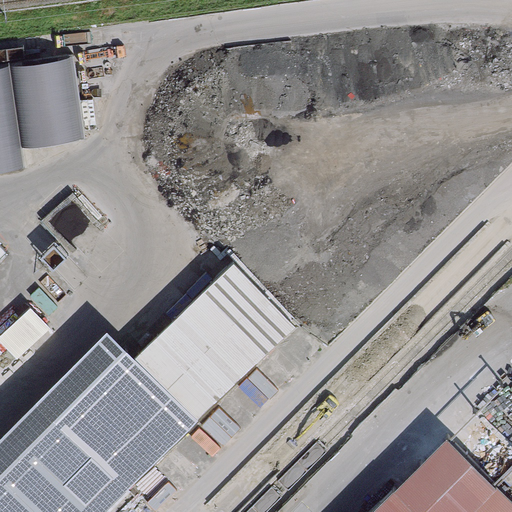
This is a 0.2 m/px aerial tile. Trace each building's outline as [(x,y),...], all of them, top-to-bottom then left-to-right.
[(0,65),(0,170),(29,168),(26,141),(88,134),(79,57),(0,65)] [(0,262),(6,257),(10,253),(0,242),(0,262)] [(201,293),(206,299),(262,359),(299,325),(238,259),(201,293)] [(206,299),(144,358),(205,422),(267,364),(262,359),(206,299)] [(36,301),(2,332),(22,354),(56,323),(36,301)] [(454,439),(495,480),(511,463),(511,366),(473,405),(481,413),(454,439)] [(0,511),(99,511),(128,483),(56,411),(0,466),(0,511)] [(445,431),(364,511),(511,511),(511,497),(495,480),(454,439),(445,431)]
